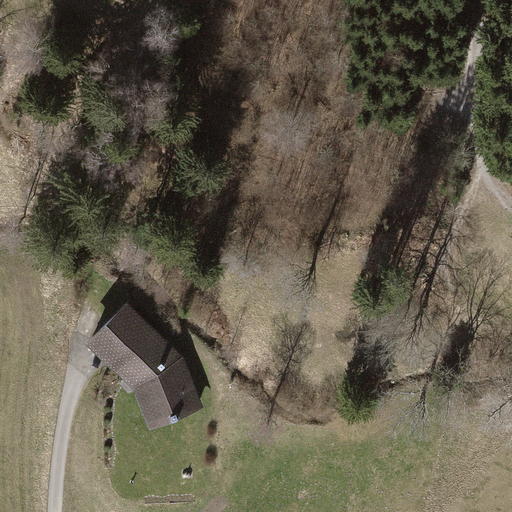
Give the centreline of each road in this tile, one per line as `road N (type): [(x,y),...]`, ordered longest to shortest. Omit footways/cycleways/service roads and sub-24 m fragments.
road 1 (track): [(476,0),(473,96),(488,175)]
road 2 (track): [(54,511),(56,452),(78,341)]
